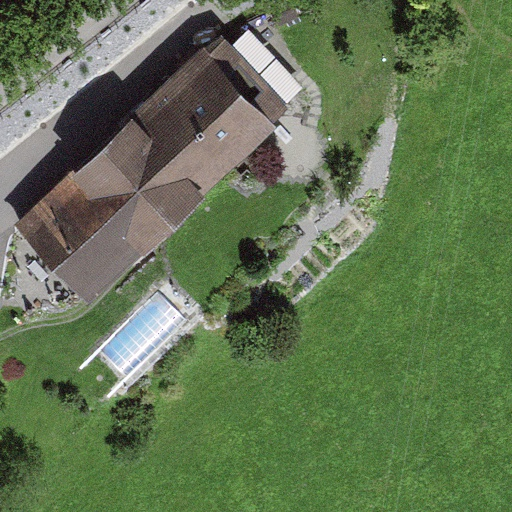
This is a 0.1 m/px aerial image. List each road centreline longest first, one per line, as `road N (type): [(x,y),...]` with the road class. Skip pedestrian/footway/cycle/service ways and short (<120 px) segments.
road 1 (track): [(0,208),(16,204),(220,19),(276,0)]
road 2 (track): [(121,0),(0,92)]
